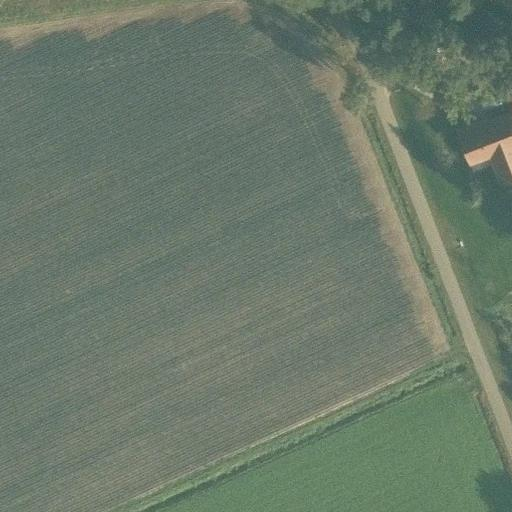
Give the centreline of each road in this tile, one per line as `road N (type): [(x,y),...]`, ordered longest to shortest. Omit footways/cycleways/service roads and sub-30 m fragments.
road 1 (unclassified): [(511,427),(367,37),(312,0)]
road 2 (track): [(511,58),(374,57)]
